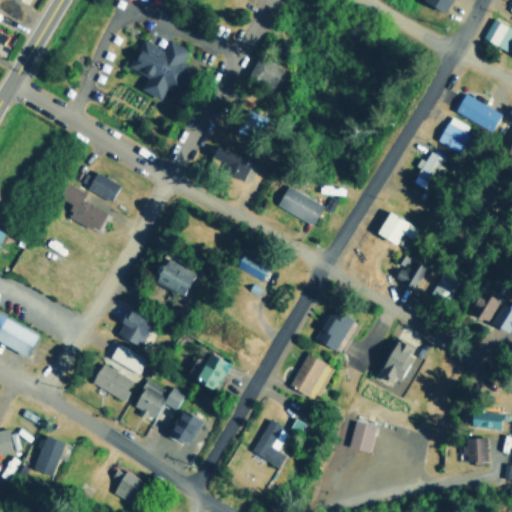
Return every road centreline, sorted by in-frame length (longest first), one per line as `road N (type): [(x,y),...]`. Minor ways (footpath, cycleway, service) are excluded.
road 1 (residential): [(198,496),(338,266),(483,0)]
road 2 (residential): [(486,348),(4,83)]
road 3 (residential): [(266,0),(37,388)]
road 4 (residential): [(226,511),(0,368)]
